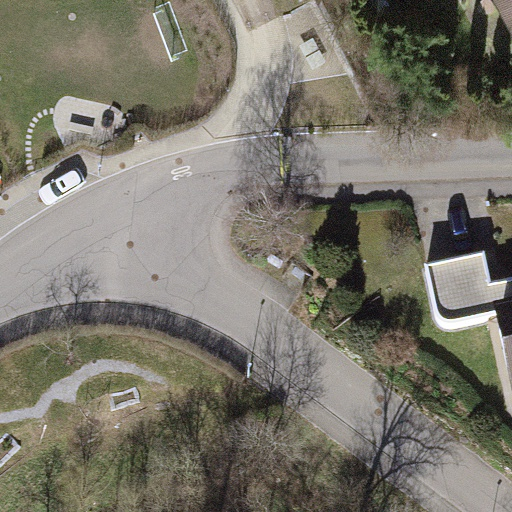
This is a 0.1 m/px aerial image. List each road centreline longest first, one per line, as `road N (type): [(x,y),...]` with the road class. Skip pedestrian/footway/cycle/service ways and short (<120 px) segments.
road 1 (residential): [(102,224),(235,307),(503,511)]
road 2 (residential): [(511,154),(248,162),(102,224)]
